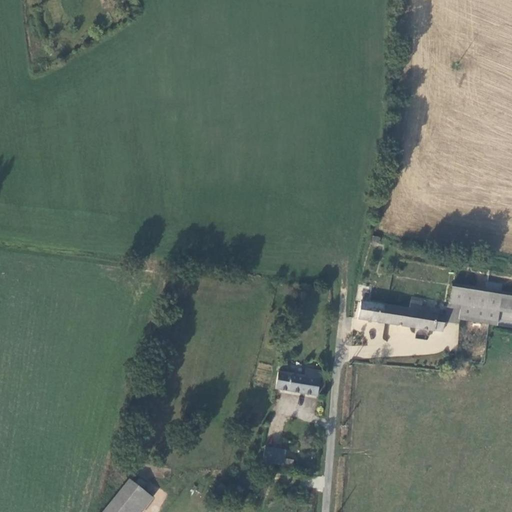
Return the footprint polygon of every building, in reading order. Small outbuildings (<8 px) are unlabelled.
[(511,297),(450,287),(447,308),(459,310),(456,326),(495,332),(497,316),(511,318),(511,297)] [(417,307),(406,306),(406,312),(415,314),(417,307)] [(440,319),(356,307),(353,323),(435,337),(440,319)] [(317,377),(301,374),(300,381),(273,377),(270,393),(312,401),(317,377)] [(272,425),(265,424),(263,435),(269,436),(272,425)] [(281,457),(260,453),(257,467),(288,472),(289,463),(280,462),(281,457)] [(120,487),(101,511),(130,511),(139,501),(120,487)]
